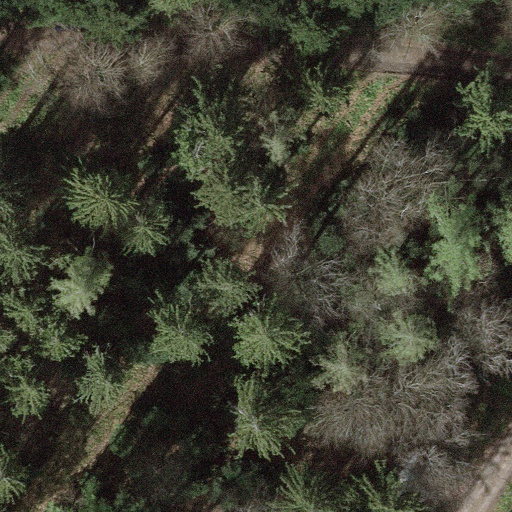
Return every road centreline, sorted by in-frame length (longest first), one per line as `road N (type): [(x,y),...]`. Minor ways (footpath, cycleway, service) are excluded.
road 1 (track): [(511,81),(415,50),(0,37)]
road 2 (track): [(0,139),(252,44)]
